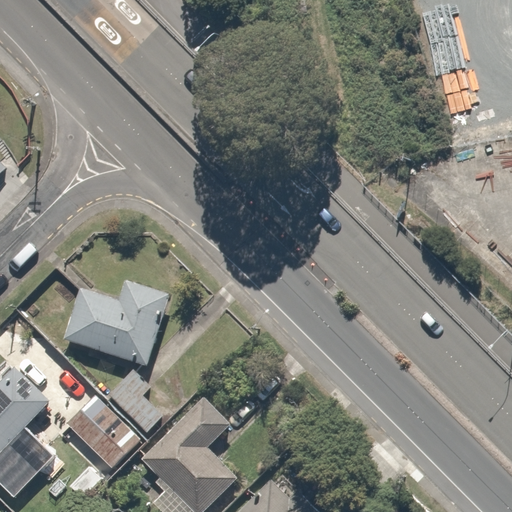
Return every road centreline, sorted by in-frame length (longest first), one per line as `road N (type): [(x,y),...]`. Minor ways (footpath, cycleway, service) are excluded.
road 1 (secondary): [(95,0),(511,419)]
road 2 (secondary): [(509,511),(130,127)]
road 3 (residential): [(130,127),(0,255)]
road 4 (secondary): [(130,127),(4,0)]
